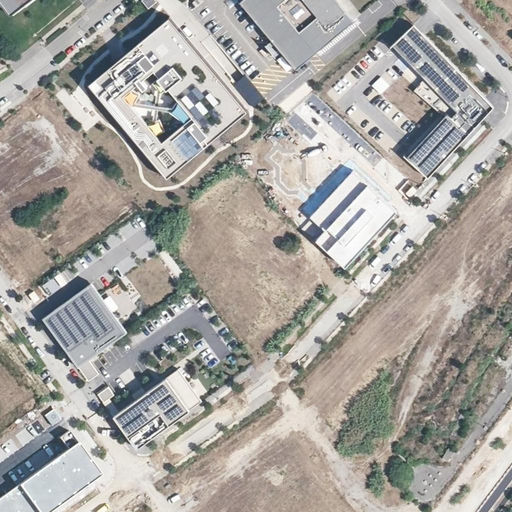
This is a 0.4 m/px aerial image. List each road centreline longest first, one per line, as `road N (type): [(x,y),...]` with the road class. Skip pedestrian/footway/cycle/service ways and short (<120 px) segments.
road 1 (residential): [(274,378),(511,123)]
road 2 (residential): [(138,477),(0,285)]
road 3 (unknown): [(90,511),(274,378)]
road 4 (unknown): [(371,511),(274,378)]
road 5 (residential): [(113,0),(0,93)]
road 6 (unclassified): [(511,384),(450,471),(425,481)]
road 7 (residential): [(426,0),(511,87)]
